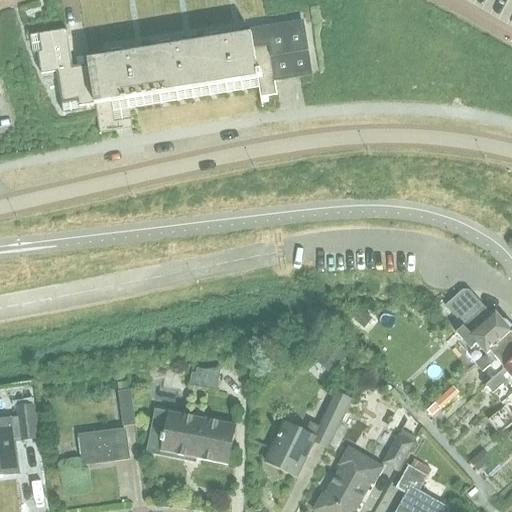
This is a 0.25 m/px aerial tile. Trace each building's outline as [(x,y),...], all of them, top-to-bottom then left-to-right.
[(65,31),(32,37),(35,57),(39,56),(42,71),(44,71),(45,80),(59,77),(65,112),(85,108),(85,104),(95,103),(99,135),(132,129),(129,108),(257,87),(259,97),(275,94),(273,80),(310,74),(303,25),(235,36),(233,27),(220,29),(221,37),(185,43),(183,36),(170,38),(171,45),(136,51),(135,44),(122,46),(123,54),(87,61),(88,66),(72,69),(66,36),(65,31)] [(461,290),(443,306),(463,328),(485,308),(469,290),(461,290)] [(487,354),(511,332),(511,328),(504,320),(502,320),(499,317),(496,319),(485,308),(458,333),(471,349),(479,343),(487,354)] [(361,313),(354,322),(364,329),(371,320),(361,313)] [(511,332),(487,354),(488,354),(476,364),(483,371),(494,362),(491,358),(495,355),(506,368),(511,362),(511,332)] [(330,341),(321,351),(339,366),(348,355),(330,341)] [(511,362),(506,368),(487,384),(493,392),(508,378),(504,374),(508,370),(511,375),(511,362)] [(217,391),(219,378),(221,369),(206,371),(195,370),(195,374),(190,373),(188,386),(217,391)] [(440,406),(458,390),(453,383),(435,399),(435,400),(426,408),(431,413),(440,405),(440,406)] [(124,426),(135,425),(130,389),(119,391),(124,426)] [(338,395),(320,429),(310,424),(303,436),(283,426),(266,459),(296,475),(314,442),(327,449),(352,402),(338,395)] [(505,429),(511,422),(511,417),(503,407),(493,415),(505,429)] [(20,441),(37,439),(33,408),(17,410),(18,420),(0,421),(0,476),(17,475),(13,439),(20,438),(20,441)] [(155,413),(151,433),(165,436),(161,453),(227,466),(235,429),(169,416),(155,413)] [(80,437),(83,466),(128,460),(124,431),(80,437)] [(397,472),(413,444),(399,437),(383,464),(397,472)] [(372,486),(381,470),(348,450),(339,466),(341,467),(324,496),(323,495),(313,511),(314,511),(354,511),(370,485),(372,486)] [(482,451),(469,462),(477,472),(490,460),(482,451)] [(441,511),(445,506),(419,491),(426,477),(409,467),(398,488),(407,493),(396,511),(441,511)]
